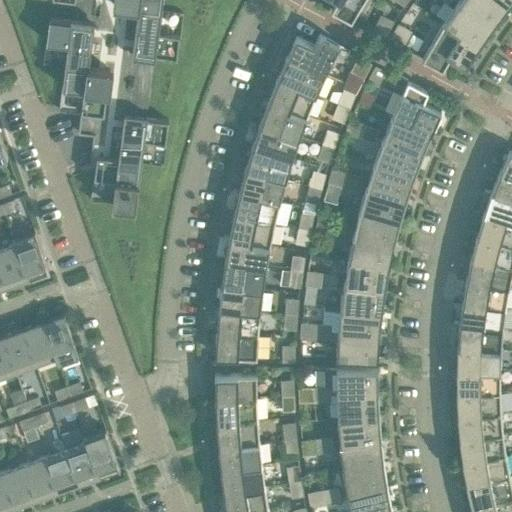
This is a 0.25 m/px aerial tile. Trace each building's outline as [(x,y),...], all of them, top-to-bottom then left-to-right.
[(91,198),(136,204),(144,140),(165,142),(168,119),(147,116),(155,54),(177,57),(180,33),(158,31),(162,0),(95,0),(93,22),(49,17),(46,40),(68,43),(62,86),(84,88),(78,131),(93,133),(90,153),(97,153),(96,156),(91,198)] [(362,0),(335,0),(331,9),(351,19),(357,9),(362,0)] [(492,24),(458,0),(444,21),(444,20),(443,21),(479,44),(492,24)] [(506,6),(498,0),(458,0),(459,0),(458,0),(457,0),(458,0),(492,24),(506,6)] [(386,34),(393,21),(381,14),(374,27),(386,34)] [(479,44),(443,21),(422,57),(442,68),(450,55),(466,64),(479,44)] [(404,43),(411,30),(398,23),(391,37),(404,43)] [(324,72),(334,52),(339,42),(319,31),(314,42),(296,33),(287,55),(286,55),(286,56),(324,72)] [(324,72),(286,56),(276,77),(315,93),(324,72)] [(363,76),(370,63),(359,56),(352,70),(363,76)] [(381,85),(388,72),(375,65),(368,79),(381,85)] [(307,114),(315,93),(276,77),(268,99),(267,99),(307,114)] [(431,130),(441,108),(423,100),(428,89),(408,78),(393,114),(392,113),(392,114),(431,130)] [(349,106),(354,93),(344,89),(338,102),(349,106)] [(362,89),(358,100),(370,105),(374,93),(362,89)] [(299,135),(307,114),(267,99),(260,121),(259,121),(299,135)] [(343,120),(349,106),(338,102),(333,116),(343,120)] [(422,152),(431,130),(392,114),(383,137),(382,136),(382,137),(422,152)] [(359,136),(364,123),(350,118),(346,131),(359,136)] [(292,156),(299,135),(259,121),(252,144),(252,143),(251,144),(292,156)] [(373,141),(378,129),(364,123),(359,136),(373,141)] [(333,146),(338,133),(327,129),(323,143),(333,146)] [(414,174),(422,152),(382,137),(375,160),(374,160),(414,174)] [(328,160),(333,146),(323,143),(318,157),(328,160)] [(285,178),(292,156),(251,144),(245,166),(245,167),(285,178)] [(511,149),(509,148),(500,168),(499,168),(499,169),(511,174),(511,149)] [(406,196),(414,174),(374,160),(367,184),(366,184),(406,196)] [(279,199),(285,178),(245,167),(239,189),(239,190),(279,199)] [(343,185),(346,172),(332,168),(329,181),(343,185)] [(511,174),(499,169),(491,189),(490,190),(511,198),(511,174)] [(320,187),(324,173),(313,170),(310,184),(320,187)] [(357,189),(361,176),(346,172),(343,185),(357,189)] [(0,196),(12,192),(8,182),(0,185),(0,196)] [(317,202),(320,187),(310,184),(306,199),(317,202)] [(400,218),(406,196),(366,184),(360,208),(359,208),(400,218)] [(274,221),(279,199),(239,190),(234,212),(233,212),(233,213),(274,221)] [(511,198),(490,190),(484,211),(483,211),(483,212),(511,221),(511,198)] [(17,208),(14,198),(1,203),(4,212),(17,208)] [(394,241),(399,219),(400,218),(359,208),(354,232),(353,232),(394,241)] [(310,229),(313,214),(302,212),(299,226),(310,229)] [(511,221),(483,212),(477,233),(476,233),(511,243),(511,221)] [(270,243),(274,221),(233,213),(229,235),(228,235),(228,236),(270,243)] [(330,235),(332,222),(318,219),(315,231),(330,235)] [(344,238),(347,225),(332,222),(330,235),(344,238)] [(307,243),(310,229),(299,226),(296,241),(307,243)] [(49,269),(36,234),(35,230),(12,238),(14,243),(15,242),(28,277),(49,269)] [(389,264),(394,241),(353,232),(348,256),(347,257),(389,264)] [(511,243),(476,233),(471,255),(470,255),(511,265),(511,243)] [(266,265),(270,243),(228,236),(225,259),(224,259),(266,265)] [(14,243),(12,238),(14,243),(0,247),(0,263),(7,284),(28,277),(15,242),(14,243)] [(302,271),(304,256),(293,255),(291,269),(302,271)] [(511,274),(511,271),(511,265),(470,255),(466,277),(465,278),(509,286),(511,274)] [(385,287),(389,264),(347,257),(344,281),(343,281),(343,282),(385,287)] [(263,288),(266,266),(266,265),(224,259),(222,282),(221,282),(221,283),(263,288)] [(299,285),(302,271),(291,269),(288,284),(299,285)] [(321,285),(322,272),(308,270),(306,283),(321,285)] [(335,287),(337,274),(322,272),(321,285),(335,287)] [(505,307),(509,286),(465,278),(462,299),(462,300),(505,307)] [(382,311),(384,297),(385,287),(343,282),(341,306),(340,306),(382,311)] [(260,310),(263,288),(221,283),(219,306),(218,306),(260,310)] [(296,313),(298,299),(287,298),(285,312),(296,313)] [(503,327),(505,307),(462,300),(459,322),(459,323),(503,327)] [(258,333),(260,310),(218,306),(217,329),(216,329),(216,330),(258,333)] [(379,334),(382,311),(340,306),(339,331),(337,331),(379,334)] [(79,352),(64,312),(43,320),(56,355),(55,355),(56,360),(79,352)] [(295,328),(296,313),(285,312),(284,327),(295,328)] [(56,355),(43,320),(23,327),(35,362),(54,356),(56,360),(55,355),(56,355)] [(315,336),(316,323),(302,322),(301,335),(315,336)] [(330,338),(331,324),(316,323),(315,336),(330,338)] [(501,348),(503,327),(459,323),(457,345),(501,348)] [(35,362),(23,327),(3,335),(15,370),(35,362)] [(257,356),(258,333),(216,330),(215,355),(257,356)] [(378,358),(379,334),(337,331),(337,357),(378,358)] [(0,375),(15,370),(3,335),(0,335),(0,375)] [(294,360),(294,345),(283,345),(283,360),(294,360)] [(500,369),(501,348),(457,345),(456,367),(456,368),(500,369)] [(378,376),(378,366),(336,367),(337,391),(336,392),(378,390),(378,376)] [(500,390),(500,369),(456,368),(456,390),(456,391),(500,390)] [(257,396),(256,372),(214,373),(215,397),(257,396)] [(293,394),(292,379),(281,380),(282,394),(293,394)] [(83,390),(79,380),(66,385),(70,395),(83,390)] [(70,395),(66,385),(54,389),(58,399),(70,395)] [(329,399),(328,386),(314,387),(314,400),(329,399)] [(314,400),(314,387),(299,387),(299,400),(314,400)] [(378,400),(378,390),(336,392),(338,416),(337,417),(379,414),(378,400)] [(500,398),(500,390),(456,391),(457,413),(457,414),(501,411),(500,398)] [(294,409),(293,394),(282,394),(283,409),(294,409)] [(42,405),(38,395),(25,400),(29,409),(42,405)] [(88,405),(85,396),(72,400),(76,410),(88,405)] [(258,418),(257,396),(215,397),(216,420),(216,421),(258,418)] [(29,409),(25,400),(14,404),(17,414),(29,409)] [(76,410),(72,400),(60,405),(63,414),(76,410)] [(47,420),(44,410),(31,415),(34,425),(47,420)] [(502,423),(501,411),(457,414),(459,436),(503,432),(502,423)] [(380,428),(379,414),(337,417),(340,441),(339,442),(381,437),(380,428)] [(34,425),(31,415),(19,419),(23,429),(34,425)] [(259,440),(258,418),(216,421),(218,444),(217,444),(218,445),(259,440)] [(295,437),(294,422),(283,423),(284,438),(295,437)] [(120,467),(107,432),(106,427),(83,435),(85,440),(86,440),(99,474),(120,467)] [(505,444),(503,432),(459,436),(462,458),(462,459),(506,452),(505,444)] [(85,440),(83,435),(83,436),(84,440),(66,447),(79,482),(99,474),(86,440),(85,440)] [(333,449),(331,436),(316,438),(318,451),(333,449)] [(297,451),(295,437),(284,438),(286,452),(297,451)] [(382,446),(381,437),(339,442),(343,466),(342,466),(342,467),(384,460),(382,446)] [(318,451),(316,438),(302,440),(303,453),(318,451)] [(262,463),(259,440),(218,445),(221,467),(220,468),(262,463)] [(79,482),(66,447),(46,454),(58,489),(79,482)] [(507,461),(506,452),(462,459),(466,481),(466,482),(509,473),(507,461)] [(58,489),(46,454),(25,462),(38,497),(58,489)] [(385,470),(384,460),(342,467),(347,491),(346,491),(346,492),(387,484),(385,470)] [(38,497),(25,462),(4,469),(17,504),(38,497)] [(265,485),(262,463),(220,468),(224,491),(223,491),(223,492),(265,485)] [(300,479),(298,465),(287,466),(290,481),(300,479)] [(0,510),(17,504),(4,469),(0,470),(0,510)] [(511,493),(511,484),(509,473),(466,482),(471,503),(471,504),(511,493)] [(303,494),(300,479),(290,481),(292,495),(303,494)] [(389,493),(387,484),(346,492),(350,511),(368,511),(392,507),(389,493)] [(243,511),(268,507),(265,485),(223,492),(227,511),(243,511)] [(340,500),(337,487),(323,489),(326,502),(340,500)] [(326,502),(323,489),(309,492),(311,505),(326,502)] [(511,511),(511,493),(471,504),(473,511),(511,511)]
